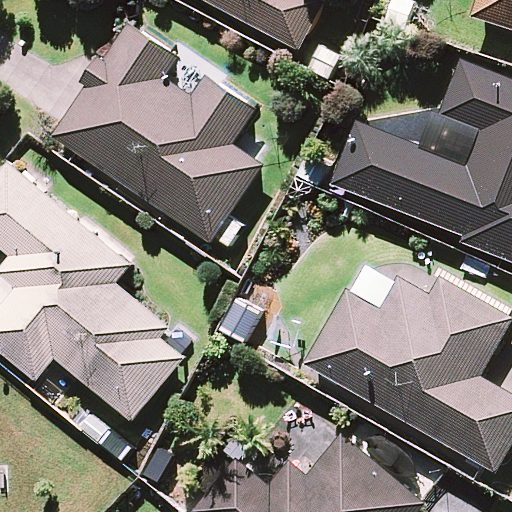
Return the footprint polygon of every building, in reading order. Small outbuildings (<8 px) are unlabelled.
[(205,0),(301,50),(326,3),(320,0),(205,0)] [(511,0),(481,0),(476,18),(511,29),(511,0)] [(180,57),(133,25),(57,138),(228,251),(244,227),(231,218),(265,166),(234,146),(258,110),(207,76),(193,97),(166,78),(180,57)] [(511,79),(460,59),(440,111),(488,130),(472,169),(360,125),(336,185),(471,238),(469,243),(511,260),(511,79)] [(133,264),(11,165),(0,178),(0,245),(22,263),(6,282),(17,291),(0,311),(0,349),(38,380),(56,358),(134,421),(194,347),(116,285),(133,264)] [(430,293),(373,261),(312,367),(498,472),(511,447),(511,394),(482,377),(511,324),(511,316),(440,276),(430,293)] [(274,293),(253,280),(225,327),(247,340),(274,293)] [(419,511),(427,504),(345,435),(311,475),(292,459),(270,485),(241,461),(197,511),(419,511)]
